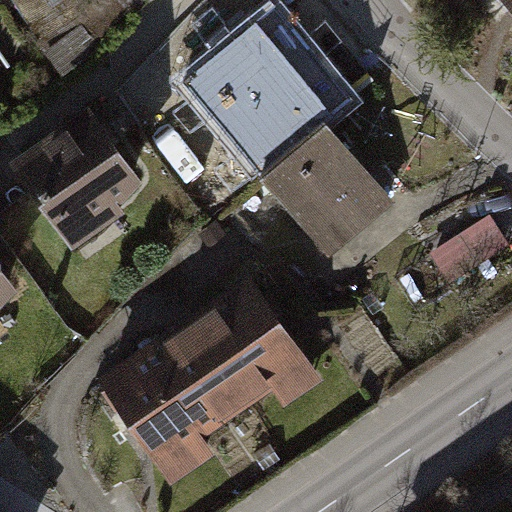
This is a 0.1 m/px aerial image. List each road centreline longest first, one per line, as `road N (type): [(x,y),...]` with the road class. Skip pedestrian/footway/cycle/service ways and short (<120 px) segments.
road 1 (tertiary): [(511,378),(319,511)]
road 2 (residential): [(511,159),(373,0)]
